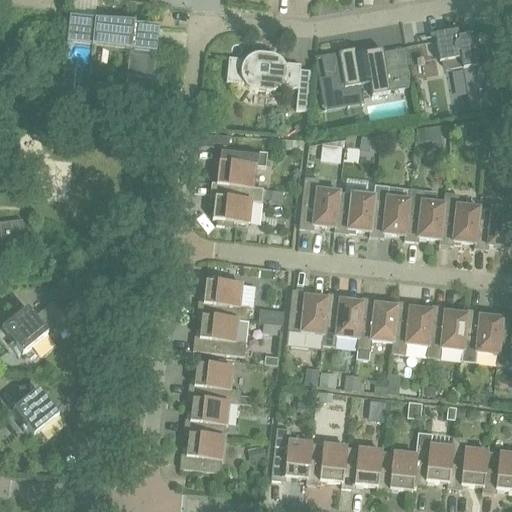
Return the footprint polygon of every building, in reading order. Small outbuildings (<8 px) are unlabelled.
[(98,0),(171,10),(171,9),(104,0),(71,0),(61,92),(87,95),(93,48),(130,52),(124,99),(151,102),(159,29),(134,26),(134,24),(100,23),(93,22),(95,0),(98,0)] [(472,38),(458,40),(458,36),(457,35),(457,33),(435,37),(435,39),(435,40),(439,64),(442,64),(442,65),(442,67),(443,68),(443,69),(445,71),(447,72),(448,73),(449,73),(452,73),(462,71),(462,72),(464,72),(468,97),(497,91),(493,69),(494,68),(492,53),(489,37),(473,40),(472,38)] [(363,107),(360,88),(370,87),(372,98),(390,95),(389,93),(401,91),(413,89),(410,69),(397,71),(386,73),(382,54),(382,52),(355,57),(354,53),(338,56),(315,60),(324,114),(363,107)] [(271,58),(261,57),(259,56),(257,57),(255,57),(252,58),(248,60),(246,62),(229,60),(226,84),(244,86),(246,88),(247,90),(249,91),(253,93),(256,95),(257,95),(262,96),(263,96),(266,96),(269,95),(270,95),(276,93),(278,92),(281,90),(298,91),(301,67),(283,65),(282,64),(280,62),(278,60),(275,59),(272,58),(271,58)] [(310,96),(297,95),(296,113),(308,114),(310,96)] [(502,120),(490,122),(492,133),(504,132),(502,120)] [(439,129),(432,130),(417,132),(419,145),(431,143),(432,149),(442,148),(439,129)] [(469,129),(468,142),(484,143),(485,130),(469,129)] [(383,134),(382,145),(398,147),(399,135),(383,134)] [(377,155),(377,152),(379,141),(363,139),(361,139),(359,153),(377,155)] [(303,143),(281,142),(281,152),(303,153),(303,143)] [(211,186),(263,192),(252,190),(255,169),(265,171),(267,156),(215,151),(214,165),(218,166),(216,186),(211,186)] [(334,236),(339,195),(317,193),(319,182),(305,180),(299,232),(313,234),(314,229),(334,231),(334,236)] [(262,206),(263,192),(211,186),(210,200),(214,201),(212,222),(216,223),(216,228),(233,230),(233,225),(248,227),(251,205),(262,206)] [(279,202),(280,194),(264,192),(263,200),(279,202)] [(404,244),(410,192),(409,192),(408,203),(374,199),(369,240),(383,242),(384,237),(404,239),(404,244)] [(439,248),(445,196),(444,196),(443,207),(422,204),(424,194),(410,192),(404,244),(418,246),(419,241),(439,243),(439,248)] [(374,199),(348,196),(339,195),(334,236),(348,238),(349,233),(369,235),(369,240),(374,199)] [(474,252),(479,211),(457,208),(459,198),(445,196),(439,248),(453,250),(454,245),(474,247),(474,252)] [(511,214),(479,211),(474,252),(488,254),(489,249),(510,251),(511,237),(511,214)] [(25,244),(24,236),(22,222),(0,225),(0,235),(1,247),(25,244)] [(196,319),(248,324),(250,311),(239,310),(242,287),(205,283),(203,305),(198,305),(196,319)] [(322,349),(328,297),(327,297),(326,302),(306,299),(306,295),(292,293),(287,334),(322,338),(321,349),(322,349)] [(341,299),(328,297),(322,349),(335,350),(336,340),(357,342),(356,353),(357,353),(363,301),(362,301),(361,306),(341,303),(341,299)] [(376,303),(363,301),(357,353),(370,354),(372,344),(392,346),(391,357),(392,357),(397,305),(396,310),(376,307),(376,303)] [(75,303),(62,314),(72,327),(85,316),(75,303)] [(427,361),(432,309),(431,314),(411,311),(411,306),(397,305),(392,357),(405,358),(406,347),(427,350),(426,361),(427,361)] [(446,310),(432,309),(427,361),(440,362),(441,351),(462,354),(461,364),(462,365),(467,313),(466,317),(446,315),(446,310)] [(27,311),(15,321),(2,332),(22,357),(48,336),(27,311)] [(481,314),(467,313),(462,365),(475,366),(476,355),(497,358),(496,368),(497,368),(502,317),(501,321),(481,319),(481,314)] [(285,316),(273,315),(272,326),(284,328),(285,316)] [(511,317),(502,317),(497,368),(510,370),(511,359),(511,317)] [(244,360),(248,325),(248,324),(196,319),(201,320),(199,340),(194,340),(192,354),(244,360)] [(281,359),(268,358),(267,365),(281,366),(281,359)] [(189,388),(187,402),(239,407),(252,409),(253,400),(240,398),(241,394),(230,393),(232,370),(196,366),(194,388),(189,388)] [(318,377),(306,376),(305,388),(317,389),(318,377)] [(337,377),(320,376),(319,390),(336,391),(337,377)] [(352,393),(354,381),(346,380),(344,392),(352,393)] [(354,381),(352,393),(360,394),(361,382),(354,381)] [(388,382),(388,385),(386,397),(397,398),(399,384),(388,382)] [(375,383),(374,395),(386,397),(388,385),(375,383)] [(77,413),(90,403),(80,390),(67,400),(77,413)] [(13,413),(33,438),(59,418),(38,392),(13,413)] [(317,394),(304,393),(302,413),(314,414),(317,394)] [(492,396),(476,394),(474,407),(490,409),(492,396)] [(327,397),(318,396),(316,407),(326,408),(327,397)] [(183,436),(224,441),(228,407),(239,408),(239,407),(187,402),(192,403),(190,423),(185,423),(183,436)] [(369,412),(385,413),(385,406),(370,405),(369,412)] [(421,407),(408,406),(407,421),(420,422),(421,407)] [(455,423),(455,421),(456,414),(457,410),(448,409),(447,422),(455,423)] [(456,414),(455,421),(464,422),(465,411),(457,410),(456,414)] [(306,488),(311,447),(289,444),(291,433),(276,432),(271,484),(285,485),(286,480),(306,483),(306,488)] [(220,477),(224,441),(183,436),(183,437),(188,438),(186,458),(181,458),(179,472),(220,477)] [(417,447),(412,495),(413,488),(426,489),(427,485),(447,487),(447,492),(453,440),(451,451),(430,448),(431,438),(418,436),(417,447)] [(482,496),(487,455),(466,452),(467,442),(453,440),(447,492),(461,493),(462,489),(482,491),(482,496)] [(341,492),(346,450),(311,447),(306,488),(320,489),(321,484),(341,487),(341,491),(341,492)] [(412,495),(417,447),(416,447),(415,458),(381,454),(376,496),(390,497),(391,492),(412,495)] [(263,448),(247,452),(251,466),(266,462),(263,448)] [(346,450),(341,492),(355,493),(356,488),(376,491),(376,495),(376,496),(381,454),(346,450)] [(511,457),(487,455),(482,496),(496,497),(497,493),(511,494),(511,457)]
